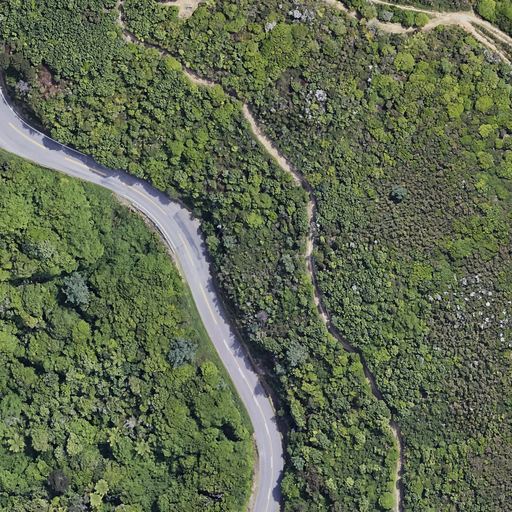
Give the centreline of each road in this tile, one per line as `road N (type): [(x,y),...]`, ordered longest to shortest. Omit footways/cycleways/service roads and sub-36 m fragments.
road 1 (tertiary): [(0,110),(29,140),(133,187),(173,218),(223,344),(265,422),(272,451),(265,511)]
road 2 (track): [(511,75),(477,35),(392,0)]
